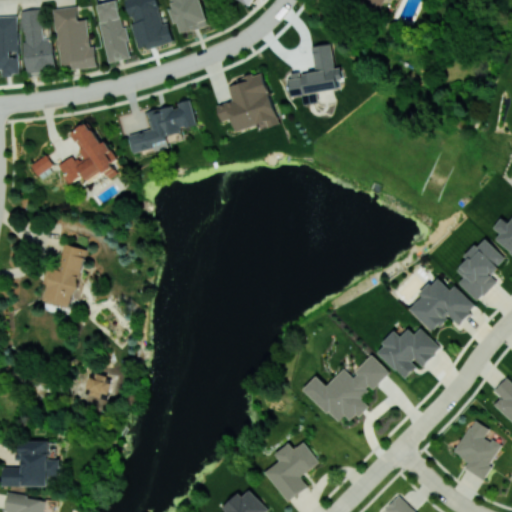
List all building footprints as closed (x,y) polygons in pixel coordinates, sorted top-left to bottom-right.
[(115,0),(97,4),(110,62),(131,57),(119,0),(115,0)] [(126,0),(133,23),(132,23),(139,50),(174,40),(169,21),(164,23),(157,0),(126,0)] [(169,0),(176,23),(180,22),(182,32),(207,26),(200,0),(169,0)] [(358,0),(390,13),(393,6),(386,4),(387,0),(358,0)] [(61,65),(72,64),(72,68),(98,66),(96,46),(91,47),(88,19),(80,19),(78,6),(55,8),(61,65)] [(23,10),(26,70),(56,68),(54,38),(44,38),(42,9),(23,10)] [(20,74),(19,16),(0,16),(0,68),(3,68),(3,75),(20,74)] [(313,46),(316,70),(289,74),(292,96),(302,95),(304,104),(318,101),(317,92),(340,88),(338,79),(344,78),(342,66),(335,67),(332,43),(313,46)] [(281,123),(264,71),(237,79),(239,83),(229,86),(233,99),(218,104),(223,121),(233,118),(237,131),(268,121),(270,127),(281,123)] [(130,134),(134,153),(170,146),(167,135),(182,132),(181,128),(197,124),(191,98),(179,101),(179,104),(148,111),(152,129),(130,134)] [(119,158),(87,121),(72,134),(83,147),(79,151),(84,156),(78,161),(72,155),(59,167),(72,183),(83,174),(89,180),(102,169),(110,178),(118,171),(112,163),(119,158)] [(39,175),(54,164),(47,154),(32,164),(39,175)] [(460,282),(478,300),(498,281),(492,274),(507,259),(485,237),(466,256),(469,259),(458,270),(465,276),(460,282)] [(87,249),(65,243),(58,269),(53,267),(44,300),(72,308),(87,249)] [(411,308),(434,331),(450,315),(459,324),(478,305),(456,284),(451,289),(438,276),(422,293),(424,295),(411,308)] [(377,350),(405,378),(420,364),(422,367),(442,347),(422,327),(415,333),(410,328),(402,336),(397,330),(377,350)] [(304,389),(339,421),(345,414),(353,421),(369,404),(361,397),(371,387),(374,389),(390,371),(372,354),(353,375),(344,367),(328,385),(317,375),(304,389)] [(114,377),(94,371),(87,392),(107,398),(114,377)] [(483,479),(503,446),(486,436),(491,428),(475,419),(455,452),(470,461),(465,468),(483,479)] [(50,440),(19,440),(19,465),(4,465),(4,486),(49,485),(49,475),(61,475),(60,458),(50,458),(50,440)] [(276,453),(290,442),(295,449),(306,441),(321,461),(302,475),(310,486),(289,502),(266,471),(281,459),(276,453)] [(223,511),(267,511),(271,509),(248,487),(223,511)] [(45,511),(47,499),(8,493),(6,511),(10,511),(45,511)] [(417,511),(399,494),(385,509),(387,511),(417,511)]
